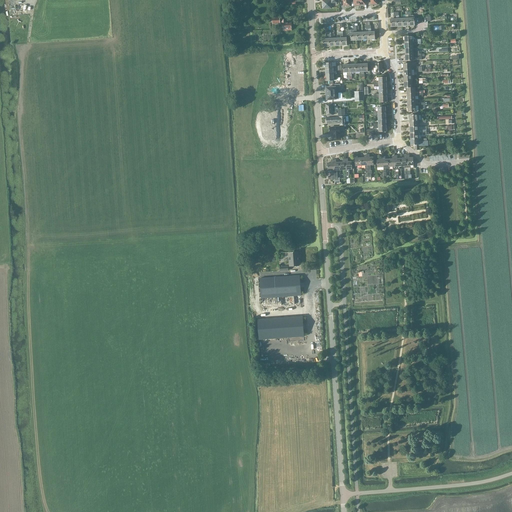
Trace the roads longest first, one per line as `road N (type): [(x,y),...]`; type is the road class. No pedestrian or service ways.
road 1 (track): [(34,0),(19,116),(46,511)]
road 2 (tertiary): [(342,495),(329,305)]
road 3 (unclassified): [(342,495),(511,474)]
